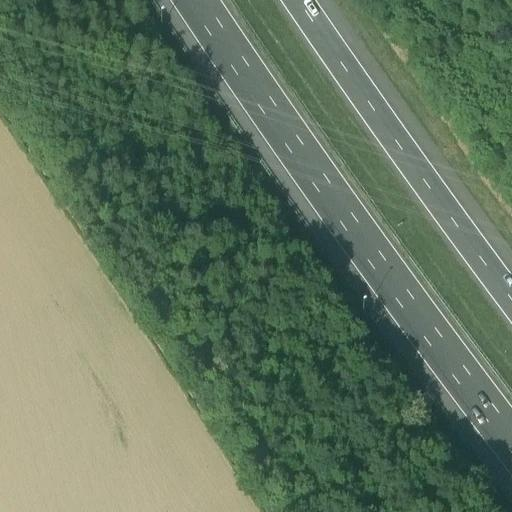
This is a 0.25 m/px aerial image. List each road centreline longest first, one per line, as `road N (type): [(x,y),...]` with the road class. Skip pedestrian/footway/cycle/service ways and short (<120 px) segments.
road 1 (motorway): [(186,0),(511,446)]
road 2 (motorway): [(511,297),(302,0)]
